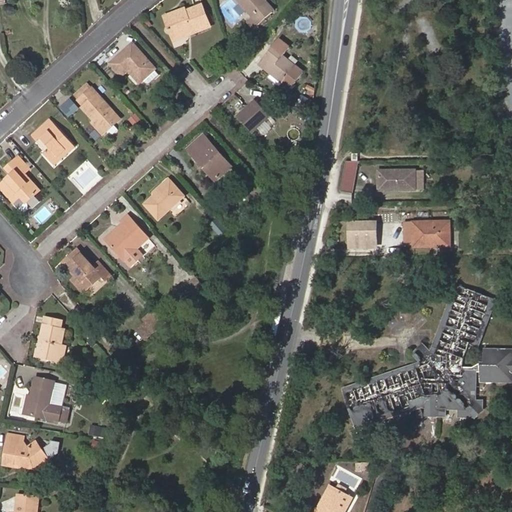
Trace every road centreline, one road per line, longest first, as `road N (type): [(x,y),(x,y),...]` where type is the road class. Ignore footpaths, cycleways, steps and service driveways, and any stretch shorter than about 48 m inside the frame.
road 1 (secondary): [(244,511),(315,208),(348,0)]
road 2 (residential): [(34,261),(234,77)]
road 3 (residential): [(0,129),(144,0)]
